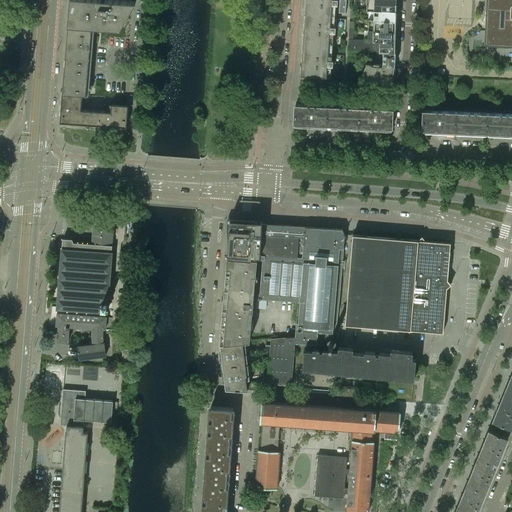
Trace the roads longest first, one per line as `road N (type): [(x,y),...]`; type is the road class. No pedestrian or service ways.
road 1 (residential): [(243,511),(248,398),(213,396),(206,336),(220,203)]
road 2 (secondary): [(14,511),(40,185)]
road 3 (tertiary): [(511,209),(269,180)]
road 4 (tertiary): [(268,197),(401,206),(493,227)]
road 5 (residential): [(422,511),(506,308)]
road 6 (tertiary): [(40,185),(221,193)]
road 7 (tertiary): [(222,178),(42,166)]
road 8 (secondary): [(35,0),(22,167)]
road 9 (secondary): [(42,166),(55,0)]
road 10 (secondary): [(13,268),(0,429)]
road 11 (residential): [(401,147),(408,0)]
road 12 (residential): [(272,140),(282,0)]
road 13 (residential): [(272,140),(401,147)]
